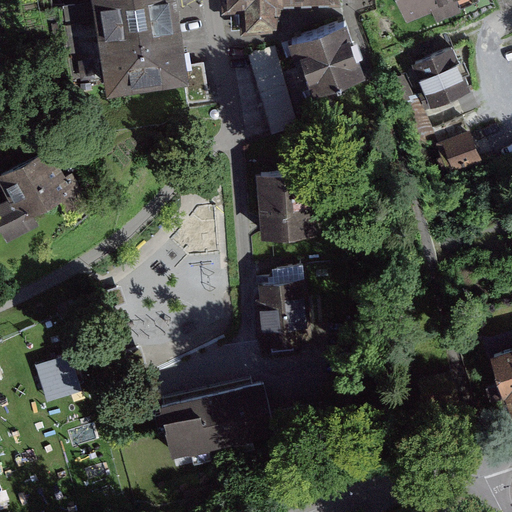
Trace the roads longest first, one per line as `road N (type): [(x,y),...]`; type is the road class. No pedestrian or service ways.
road 1 (residential): [(214,0),(240,194)]
road 2 (residential): [(341,511),(484,465)]
road 3 (residential): [(511,24),(479,50),(477,77),(501,126),(511,127)]
